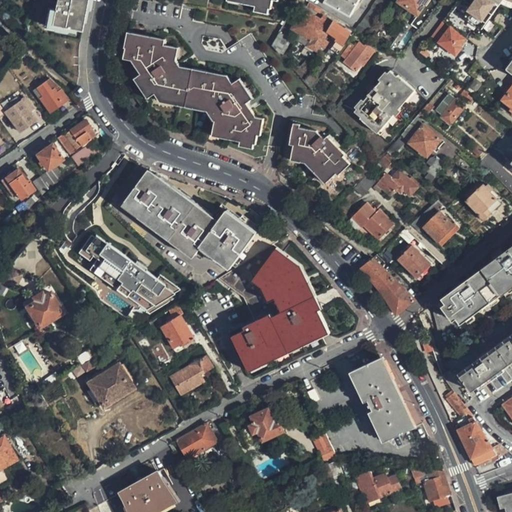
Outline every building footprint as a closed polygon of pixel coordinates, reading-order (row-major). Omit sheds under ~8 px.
[(50,0),(45,27),(83,34),(88,0),(50,0)] [(241,0),(241,2),(270,8),(270,0),(241,0)] [(320,12),(322,9),(309,0),(307,4),(320,12)] [(328,0),(328,1),(352,14),(360,0),(328,0)] [(392,0),(377,0),(372,8),(361,25),(360,25),(355,32),(367,39),(392,0)] [(427,0),(399,0),(399,1),(418,14),(427,0)] [(292,29),(300,34),(296,39),(307,47),(308,46),(316,51),(319,47),(323,49),(327,44),(323,42),(329,34),(336,40),(335,42),(336,43),(331,50),(338,55),(353,36),(323,17),(320,21),(304,10),(292,29)] [(428,35),(452,53),(457,51),(466,39),(451,26),(440,18),(436,24),(428,35)] [(226,138),(256,144),(260,127),(263,128),(264,117),(256,116),(252,110),(258,106),(238,78),(230,84),(225,77),(177,68),(172,60),(174,46),(160,44),(162,37),(131,31),(128,46),(124,46),(122,57),(130,59),(135,66),(138,64),(143,71),(136,75),(150,94),(158,90),(163,97),(209,106),(216,115),(213,129),(228,132),(226,138)] [(288,39),(282,34),(271,46),(278,53),(288,39)] [(375,52),(367,45),(365,47),(360,43),(356,48),(352,44),(342,58),(345,61),(343,63),(355,72),(360,66),(363,68),(375,52)] [(426,50),(419,45),(416,50),(423,55),(426,50)] [(324,61),(330,65),(336,58),(330,53),(324,61)] [(468,85),(481,68),(475,61),(460,79),(468,85)] [(414,90),(397,74),(395,76),(389,72),(354,110),(363,117),(360,119),(376,133),(414,90)] [(49,114),(68,100),(61,90),(51,78),(36,89),(42,96),(39,98),(49,114)] [(511,110),(511,80),(510,83),(511,85),(511,86),(502,100),(511,107),(511,109),(511,110)] [(77,86),(74,92),(81,97),(84,92),(83,86),(77,86)] [(42,96),(36,89),(34,90),(39,98),(42,96)] [(469,105),(475,96),(465,89),(458,96),(469,105)] [(441,117),(451,124),(464,107),(448,94),(436,110),(442,116),(441,117)] [(20,132),(36,122),(26,108),(30,105),(25,97),(5,111),(20,132)] [(442,138),(425,124),(428,120),(419,112),(402,133),(411,140),(428,155),(442,138)] [(56,138),(66,152),(73,147),(75,150),(90,139),(86,133),(88,131),(90,133),(92,131),(91,129),(85,121),(65,135),(64,133),(56,138)] [(309,159),(329,181),(339,172),(341,175),(350,166),(343,158),(346,156),(329,136),(325,140),(317,131),(293,126),(291,140),(295,140),(292,156),(309,159)] [(400,137),(387,153),(393,158),(406,142),(400,137)] [(470,148),(480,156),(485,151),(475,143),(470,148)] [(47,171),(61,161),(50,146),(37,156),(47,171)] [(95,157),(102,150),(100,147),(94,151),(90,146),(87,149),(84,147),(70,157),(76,167),(90,159),(95,157)] [(424,178),(429,182),(446,162),(439,156),(426,172),(427,173),(424,178)] [(19,168),(1,181),(11,196),(16,192),(22,200),(34,190),(19,168)] [(47,189),(62,178),(55,168),(47,174),(45,173),(38,178),(47,189)] [(206,243),(237,267),(271,245),(276,242),(248,221),(245,224),(229,212),(221,222),(151,169),(127,200),(198,253),(206,243)] [(397,171),(390,178),(385,174),(379,180),(392,192),(398,187),(408,196),(416,188),(419,185),(410,178),(408,180),(397,171)] [(367,173),(353,188),(362,197),(377,181),(367,173)] [(107,179),(102,174),(90,184),(95,190),(107,179)] [(34,181),(43,192),(45,191),(47,189),(38,178),(34,181)] [(495,199),(482,185),(480,187),(476,182),(464,194),(468,199),(465,202),(483,220),(490,213),(486,208),(495,199)] [(486,208),(490,213),(483,220),(486,223),(503,206),(495,199),(486,208)] [(437,201),(410,224),(418,231),(443,207),(437,201)] [(17,209),(20,213),(27,206),(24,203),(17,209)] [(366,203),(352,217),(363,227),(364,226),(379,240),(394,224),(379,210),(377,213),(366,203)] [(424,228),(438,242),(453,227),(439,213),(424,228)] [(85,248),(89,243),(94,235),(89,232),(85,238),(77,249),(89,258),(93,254),(85,248)] [(98,264),(121,280),(120,282),(130,290),(132,288),(154,304),(155,305),(173,293),(172,292),(164,286),(165,283),(157,277),(145,269),(147,267),(136,259),(135,261),(96,233),(94,235),(89,243),(85,248),(93,254),(101,260),(98,264)] [(70,240),(64,235),(59,242),(62,244),(64,242),(67,244),(70,240)] [(233,337),(249,368),(329,329),(320,311),(319,312),(297,270),(300,268),(286,256),(271,245),(237,267),(235,268),(218,279),(245,298),(258,325),(233,337)] [(429,264),(410,245),(396,259),(415,278),(429,264)] [(459,324),(511,285),(511,246),(508,250),(441,299),(459,324)] [(101,260),(97,257),(90,267),(102,276),(116,287),(127,295),(127,294),(147,308),(154,304),(132,288),(130,290),(120,282),(121,280),(98,264),(101,260)] [(396,281),(371,257),(367,261),(361,267),(371,279),(383,294),(396,281)] [(323,310),(302,267),(300,268),(297,270),(319,312),(320,311),(323,310)] [(4,280),(18,286),(23,275),(10,268),(4,280)] [(157,277),(165,283),(164,286),(172,292),(179,288),(159,274),(157,277)] [(397,314),(414,299),(396,281),(383,294),(397,314)] [(62,312),(51,293),(44,297),(42,293),(33,298),(36,301),(27,307),(38,327),(62,312)] [(173,293),(155,305),(158,309),(176,297),(173,293)] [(158,330),(171,351),(173,355),(194,343),(192,340),(177,318),(158,330)] [(251,372),(332,334),(329,329),(249,368),(251,372)] [(473,390),(511,361),(511,333),(460,372),(473,390)] [(16,347),(20,353),(26,349),(22,343),(16,347)] [(153,350),(160,360),(168,355),(160,345),(153,350)] [(85,356),(89,362),(95,359),(100,355),(96,348),(85,356)] [(178,396),(202,381),(199,376),(213,367),(205,355),(167,379),(178,396)] [(386,441),(411,430),(379,358),(354,370),(386,441)] [(134,387),(117,362),(86,383),(102,408),(134,387)] [(319,400),(314,390),(308,392),(313,403),(319,400)] [(476,465),(498,454),(474,417),(458,396),(454,398),(466,421),(456,425),(462,438),(476,465)] [(511,397),(501,405),(511,421),(511,397)] [(263,441),(283,432),(277,419),(273,421),(267,409),(251,416),(255,425),(250,427),(254,434),(258,431),(263,441)] [(217,441),(206,423),(175,441),(186,459),(217,441)] [(324,460),(336,455),(335,452),(325,434),(314,439),(317,447),(326,443),(328,448),(320,452),(324,460)] [(0,487),(11,481),(3,468),(16,461),(0,435),(0,487)] [(336,455),(348,457),(344,448),(335,452),(336,455)] [(343,475),(337,458),(327,462),(331,474),(333,479),(343,475)] [(348,461),(340,464),(346,478),(354,475),(348,461)] [(327,462),(319,465),(322,473),(324,477),(331,474),(327,462)] [(452,495),(444,471),(411,467),(414,478),(428,474),(430,479),(423,482),(429,501),(445,496),(445,498),(452,495)] [(370,470),(355,476),(366,502),(402,489),(396,474),(388,478),(386,473),(374,478),(370,470)] [(131,511),(154,511),(174,501),(158,471),(120,493),(131,511)] [(322,473),(306,479),(308,485),(315,488),(326,484),(324,477),(322,473)] [(44,500),(49,509),(66,501),(62,492),(44,500)] [(511,511),(511,495),(502,498),(504,505),(507,504),(509,511),(511,511)]
